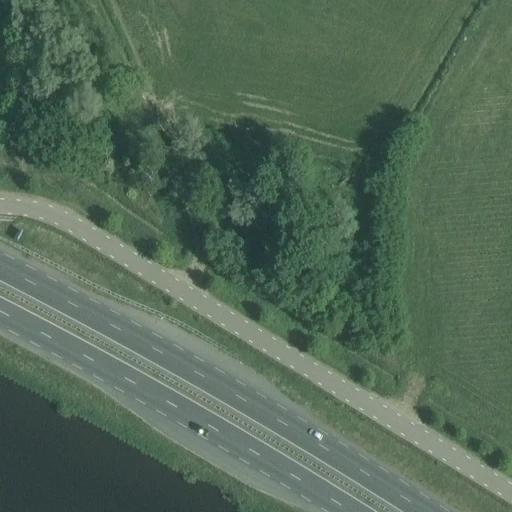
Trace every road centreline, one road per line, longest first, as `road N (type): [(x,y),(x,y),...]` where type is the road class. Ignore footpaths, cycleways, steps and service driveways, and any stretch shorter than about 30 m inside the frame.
road 1 (unclassified): [(0,205),(62,217),(511,493)]
road 2 (trunk): [(425,511),(272,416),(0,265)]
road 3 (trunk): [(0,312),(347,511)]
